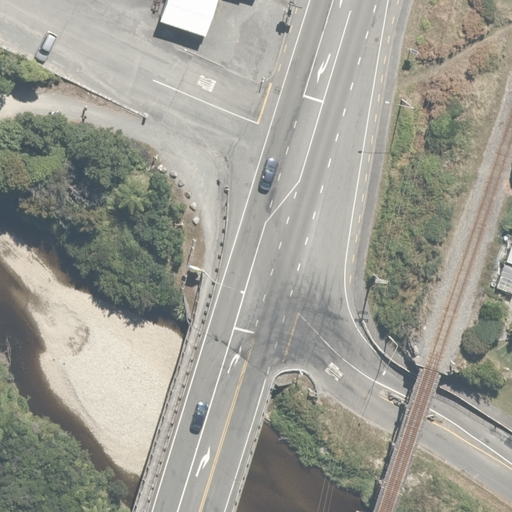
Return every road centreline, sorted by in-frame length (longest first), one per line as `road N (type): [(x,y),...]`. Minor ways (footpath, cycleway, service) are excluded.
road 1 (primary): [(264,303),(356,0)]
road 2 (tertiary): [(264,303),(298,313),(384,392),(511,466)]
road 3 (primary): [(195,511),(264,303)]
